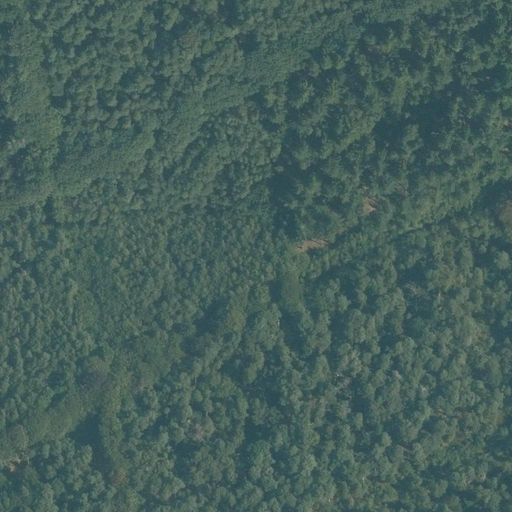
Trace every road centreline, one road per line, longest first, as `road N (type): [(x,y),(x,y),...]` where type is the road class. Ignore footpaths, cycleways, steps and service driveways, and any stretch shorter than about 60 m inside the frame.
road 1 (track): [(127,511),(21,0)]
road 2 (track): [(56,166),(373,0)]
road 3 (track): [(227,326),(511,176)]
road 4 (track): [(511,437),(369,511)]
road 5 (track): [(101,394),(227,326)]
